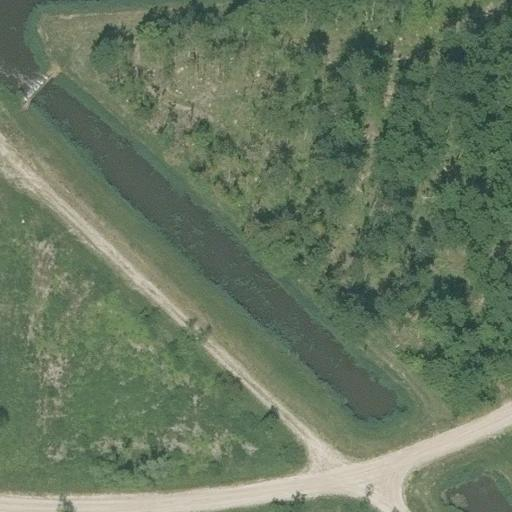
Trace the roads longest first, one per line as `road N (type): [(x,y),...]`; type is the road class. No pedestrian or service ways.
road 1 (track): [(394,511),(0,140)]
road 2 (track): [(0,502),(216,504),(353,476),(511,408)]
